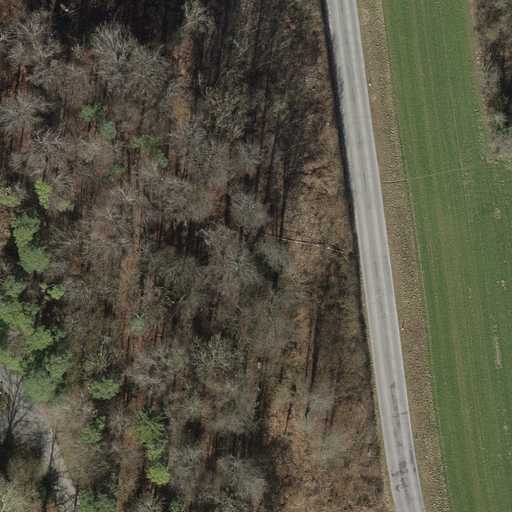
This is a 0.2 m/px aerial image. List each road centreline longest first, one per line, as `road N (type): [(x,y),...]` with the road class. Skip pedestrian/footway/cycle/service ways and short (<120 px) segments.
road 1 (tertiary): [(355,0),(409,511)]
road 2 (track): [(0,363),(32,383),(83,511)]
